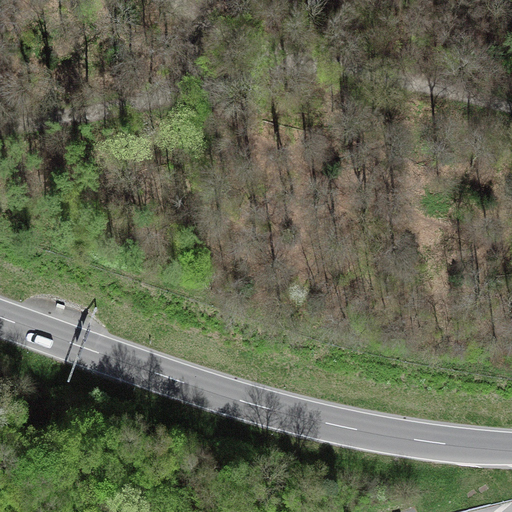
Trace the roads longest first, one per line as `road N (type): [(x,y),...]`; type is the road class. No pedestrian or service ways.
road 1 (motorway): [(511,447),(339,426),(0,317)]
road 2 (track): [(301,62),(89,118),(0,123)]
road 3 (track): [(511,108),(301,62)]
road 4 (track): [(301,62),(227,33),(176,0)]
